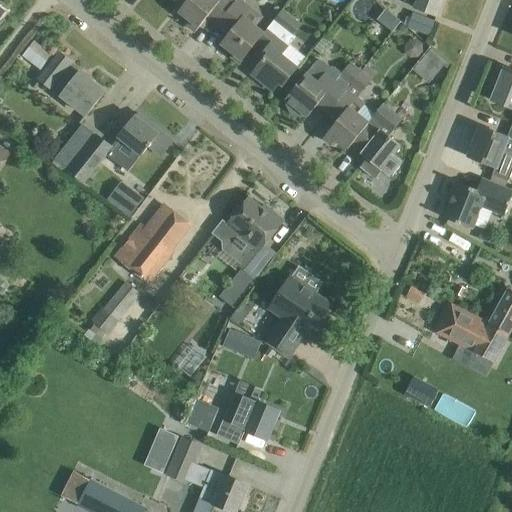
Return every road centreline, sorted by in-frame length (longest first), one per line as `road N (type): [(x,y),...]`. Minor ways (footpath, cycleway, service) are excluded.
road 1 (residential): [(387,257),(65,0)]
road 2 (unclassified): [(387,257),(494,0)]
road 3 (unclassified): [(289,511),(387,257)]
